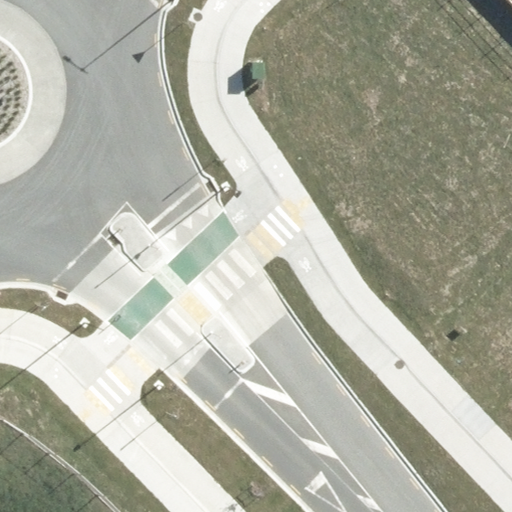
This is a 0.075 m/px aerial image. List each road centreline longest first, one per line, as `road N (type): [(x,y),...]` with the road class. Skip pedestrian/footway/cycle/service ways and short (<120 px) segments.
road 1 (tertiary): [(121,112),(201,249),(313,388),(322,442)]
road 2 (tertiary): [(322,442),(264,427),(139,309),(32,223)]
road 3 (tertiary): [(121,112),(109,154),(84,190),(32,223)]
